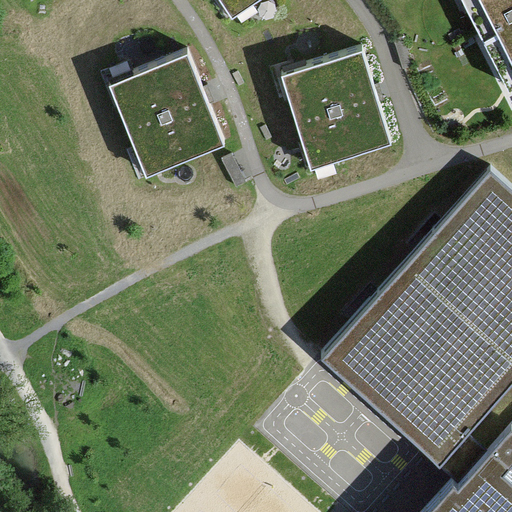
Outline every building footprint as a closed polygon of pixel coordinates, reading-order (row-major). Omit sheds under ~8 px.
[(247,0),(225,0),(232,10),(247,0)] [(511,0),(464,0),(499,69),(511,62),(511,0)] [(363,46),(284,70),(313,163),(391,139),(363,46)] [(224,139),(188,50),(112,80),(148,169),(224,139)] [(324,351),(459,472),(483,445),(502,462),(511,450),(511,187),(491,168),(324,351)] [(511,511),(511,470),(502,462),(483,445),(459,472),(424,511),(511,511)]
